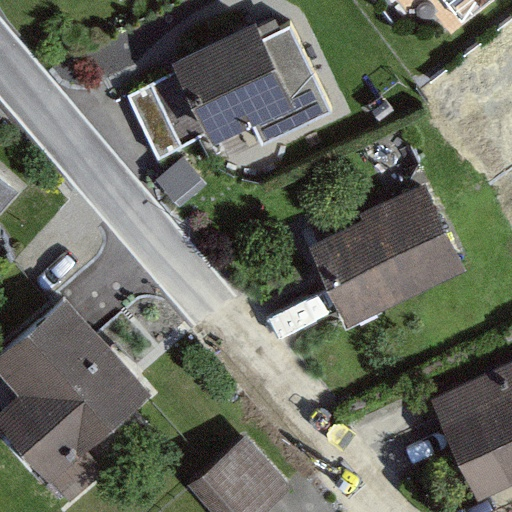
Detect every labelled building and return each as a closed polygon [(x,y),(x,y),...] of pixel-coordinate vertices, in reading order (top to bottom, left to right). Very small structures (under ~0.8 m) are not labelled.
[(255,16),(174,56),(218,144),(299,104),(255,16)] [(0,216),(25,188),(0,166),(0,216)] [(428,183),(312,239),(352,322),(469,266),(428,183)] [(159,397),(68,294),(0,354),(0,370),(21,395),(0,413),(61,482),(159,397)] [(511,359),(437,396),(485,495),(511,482),(511,359)] [(249,431),(190,486),(214,511),(267,511),(298,483),(249,431)]
